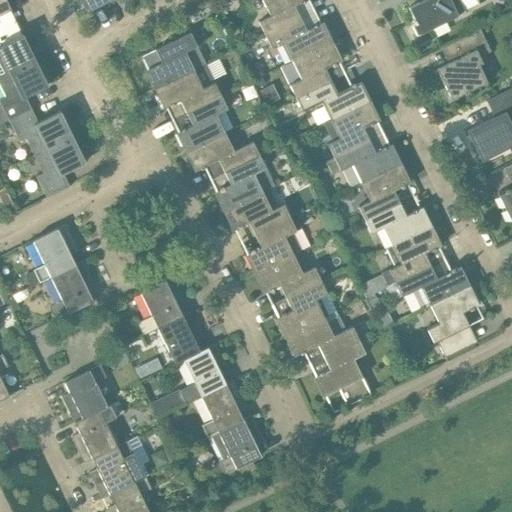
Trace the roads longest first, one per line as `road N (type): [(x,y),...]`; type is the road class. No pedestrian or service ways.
road 1 (residential): [(134,167),(155,169),(298,438),(511,334)]
road 2 (residential): [(511,303),(351,0)]
road 3 (residential): [(83,511),(25,391),(0,403)]
road 4 (residential): [(0,230),(134,167)]
road 5 (residential): [(72,50),(134,167)]
